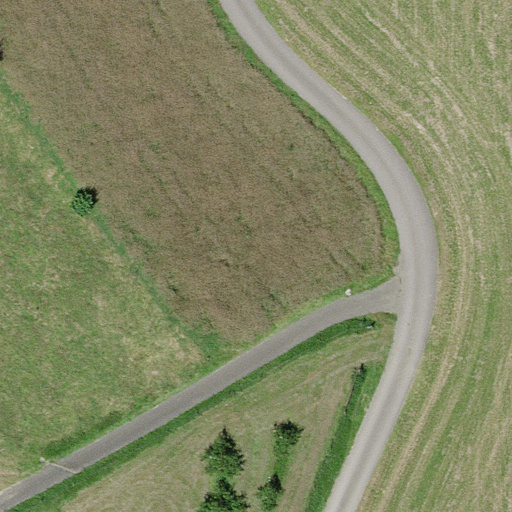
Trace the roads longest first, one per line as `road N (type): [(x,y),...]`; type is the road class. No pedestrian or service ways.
road 1 (track): [(278,0),(428,280),(413,350),(343,511)]
road 2 (track): [(428,280),(7,511)]
